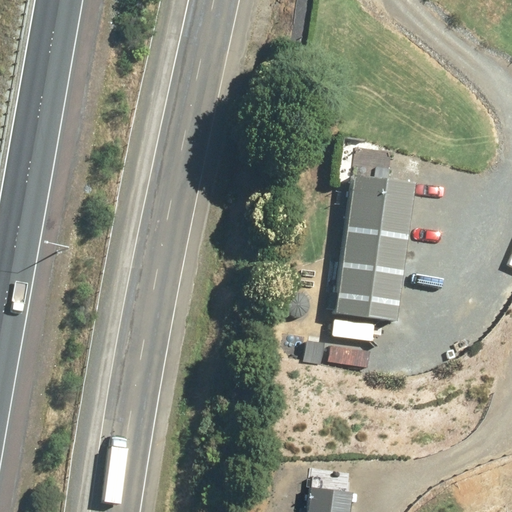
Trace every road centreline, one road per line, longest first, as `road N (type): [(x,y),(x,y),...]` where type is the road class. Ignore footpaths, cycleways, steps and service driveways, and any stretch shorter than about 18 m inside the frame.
road 1 (secondary): [(114,511),(214,0)]
road 2 (motorway): [(58,0),(0,331)]
